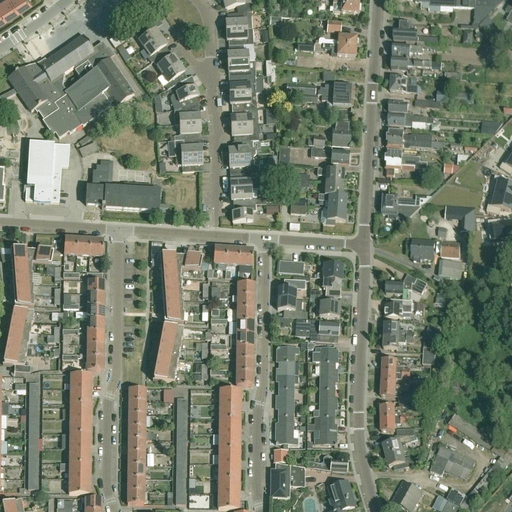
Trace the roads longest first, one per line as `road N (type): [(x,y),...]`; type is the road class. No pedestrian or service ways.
road 1 (residential): [(112,511),(106,412),(116,371),(119,231)]
road 2 (residential): [(262,511),(264,240)]
road 3 (residential): [(376,511),(359,454),(365,246)]
road 4 (residential): [(365,246),(378,0)]
road 5 (residential): [(213,237),(215,81)]
